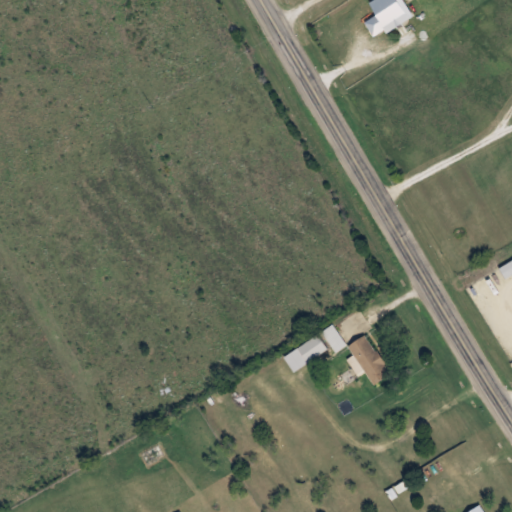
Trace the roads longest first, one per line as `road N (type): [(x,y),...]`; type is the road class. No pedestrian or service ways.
road 1 (tertiary): [(511,415),(261,0)]
road 2 (residential): [(329,115),(511,8)]
